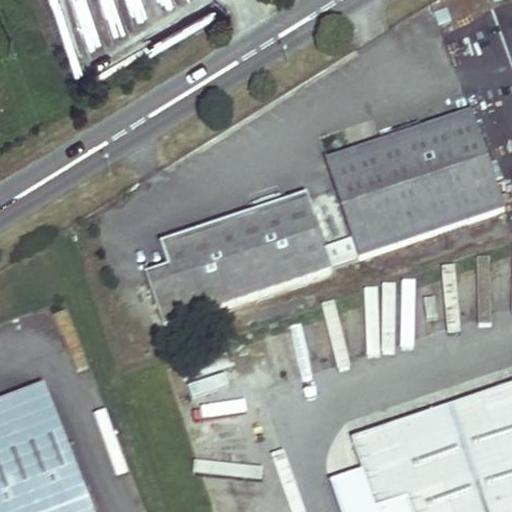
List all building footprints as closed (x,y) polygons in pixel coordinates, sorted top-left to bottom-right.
[(401,142),(331,166),(363,260),(506,212),(474,117),(427,133),(401,142)] [(422,121),(396,131),(401,142),(427,133),(422,121)] [(309,199),(164,249),(172,272),(148,280),(165,329),(333,272),(309,199)] [(93,511),(48,390),(0,408),(0,511),(93,511)] [(511,511),(511,392),(355,445),(377,511),(382,511),(410,503),(413,511),(511,511)] [(377,511),(355,445),(339,451),(356,502),(359,500),(362,511),(377,511)]
